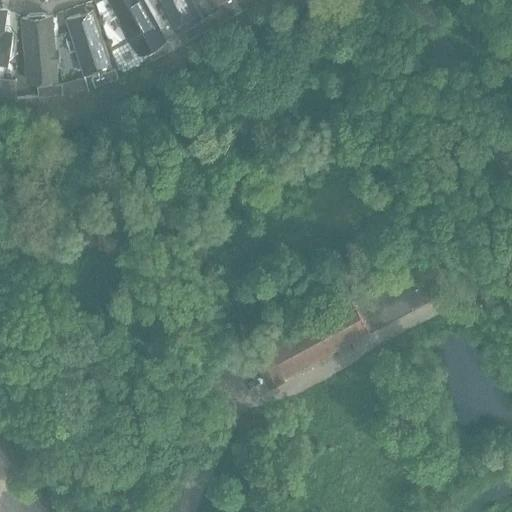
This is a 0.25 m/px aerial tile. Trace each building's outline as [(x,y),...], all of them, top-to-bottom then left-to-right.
[(167,38),(146,0),(112,0),(140,52),(167,38)] [(201,14),(193,0),(160,0),(176,28),(201,14)] [(225,19),(246,7),(242,0),(237,0),(220,10),(225,19)] [(0,4),(0,68),(10,6),(0,4)] [(83,70),(110,61),(92,6),(64,15),(83,70)] [(51,14),(17,15),(19,72),(53,71),(51,14)] [(188,39),(209,27),(205,19),(183,31),(183,30),(168,39),(167,38),(173,48),(180,44),(188,39)] [(151,60),(173,48),(167,38),(146,51),(151,60)] [(94,85),(118,78),(115,69),(91,77),(91,75),(61,83),(61,84),(62,93),(72,92),(85,88),(94,85)] [(62,93),(61,84),(25,88),(24,78),(16,79),(14,79),(9,79),(0,78),(0,80),(0,92),(16,97),(28,96),(37,96),(62,93)] [(432,257),(399,274),(316,318),(333,350),(449,288),(432,257)] [(333,350),(316,318),(311,308),(293,318),(299,328),(274,341),(252,353),(269,385),(333,350)] [(258,421),(253,412),(253,411),(240,418),(245,427),(258,421)] [(391,431),(386,434),(370,443),(399,497),(421,485),(391,431)] [(292,511),(304,511),(282,468),(273,472),(292,511)] [(342,468),(321,479),(338,511),(345,511),(361,504),(342,468)]
